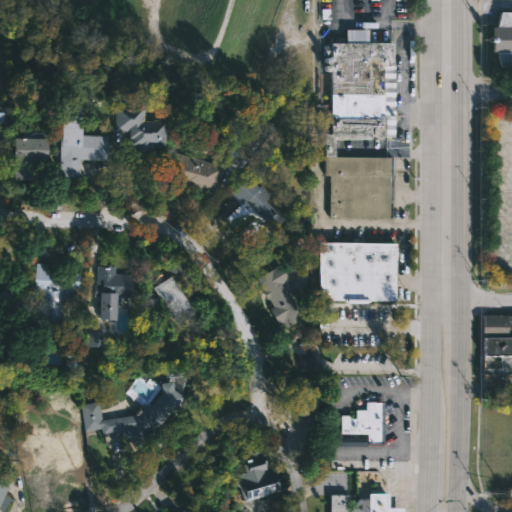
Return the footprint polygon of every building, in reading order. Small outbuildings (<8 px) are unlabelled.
[(511,11),(498,12),(498,27),(492,27),(492,51),(498,51),(498,66),(511,66),(511,11)] [(368,30),(367,43),(391,43),(391,66),(394,66),(393,137),(384,137),(384,139),(334,139),(334,157),(392,158),(391,219),(329,218),(330,175),(324,175),(325,134),(330,134),(330,55),(324,55),(324,45),(330,45),(330,43),(345,43),(345,29),(368,30)] [(146,121),(168,121),(167,148),(151,148),(151,150),(140,150),(140,148),(134,147),(134,143),(131,143),(131,132),(116,131),(117,105),(143,106),(146,111),(146,121)] [(107,136),(106,161),(79,160),(78,177),(58,176),(60,135),(107,136)] [(49,139),(48,162),(29,161),(28,180),(14,180),(16,138),(49,139)] [(229,159),(221,170),(214,195),(165,180),(173,152),(210,163),(219,151),(229,159)] [(257,186),(260,185),(270,195),(266,200),(277,211),(278,210),(286,218),(269,235),(260,226),(247,239),(239,231),(253,218),(249,214),(234,228),(224,218),(239,204),(229,193),(247,176),(257,186)] [(377,301),(318,300),(319,243),(398,244),(398,256),(394,256),(394,301),(377,301)] [(78,266),(77,293),(67,293),(66,318),(38,317),(39,292),(32,292),(33,263),(78,264),(78,266)] [(298,263),(309,279),(288,292),(297,307),(293,310),(299,320),(281,331),(268,309),(273,306),(270,302),(266,304),(252,281),(278,264),(283,272),(298,263)] [(115,267),(115,274),(134,274),(134,298),(116,297),(115,321),(99,321),(99,297),(94,297),(94,286),(96,286),(97,266),(103,266),(103,268),(115,267)] [(172,276),(192,306),(173,318),(161,299),(157,302),(158,309),(144,307),(144,290),(154,291),(153,289),(172,276)] [(506,316),(511,316),(511,373),(482,373),(483,315),(506,316)] [(85,346),(106,347),(106,330),(86,329),(85,346)] [(183,398),(159,427),(137,446),(121,434),(122,432),(101,434),(101,429),(84,431),(81,404),(99,402),(101,419),(134,415),(143,404),(149,408),(162,392),(161,383),(174,383),(174,390),(183,398)] [(315,383),(314,416),(297,416),(297,409),(294,409),(294,389),(296,389),(297,383),(315,383)] [(373,399),(373,402),(384,402),(383,445),(368,444),(368,447),(338,446),(338,437),(344,437),(344,428),(348,428),(349,416),(353,416),(353,418),(361,418),(361,413),(366,413),(366,402),(369,402),(369,399),(373,399)] [(48,443),(49,449),(78,445),(81,468),(62,470),(63,474),(45,476),(45,473),(24,477),(20,452),(26,452),(22,425),(45,421),(48,443)] [(265,464),(269,474),(275,472),(280,489),(243,501),(239,499),(238,496),(241,492),(240,486),(236,485),(235,480),(237,477),(236,474),(245,471),(241,458),(247,457),(244,447),(259,442),(265,464)] [(3,497),(0,502),(0,469),(6,469),(8,488),(3,497)] [(387,492),(387,507),(401,507),(401,511),(349,511),(349,509),(357,498),(367,498),(367,492),(387,492)] [(348,495),(347,511),(329,511),(329,495),(348,495)]
